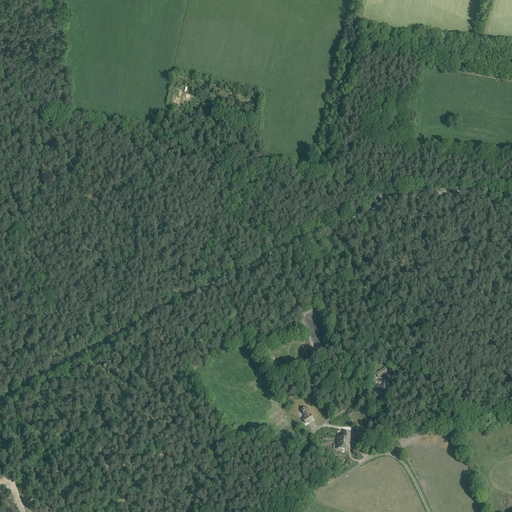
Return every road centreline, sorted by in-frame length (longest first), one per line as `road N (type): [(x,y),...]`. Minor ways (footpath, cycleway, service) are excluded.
road 1 (track): [(151,142),(54,117),(0,75)]
road 2 (track): [(107,511),(222,446)]
